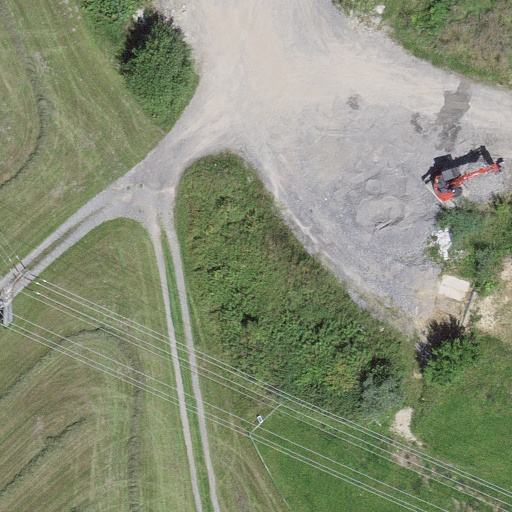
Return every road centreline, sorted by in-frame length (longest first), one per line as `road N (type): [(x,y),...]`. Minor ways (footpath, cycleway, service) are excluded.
road 1 (track): [(253,0),(228,100),(147,193),(0,311)]
road 2 (track): [(209,511),(171,258),(147,193)]
